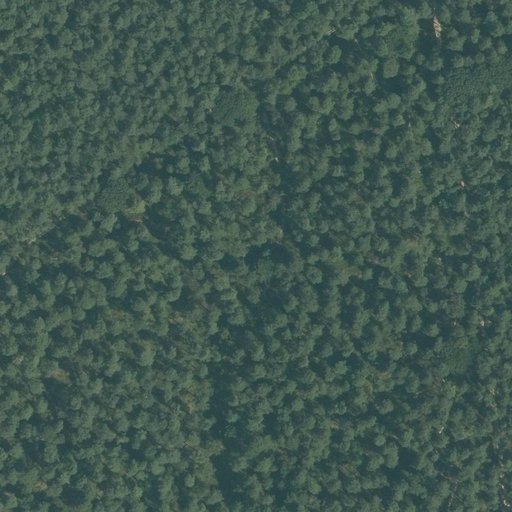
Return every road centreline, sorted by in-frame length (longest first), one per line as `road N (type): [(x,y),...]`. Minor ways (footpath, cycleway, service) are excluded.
road 1 (track): [(506,511),(429,0)]
road 2 (track): [(372,0),(40,231),(0,280)]
road 3 (track): [(224,511),(223,359),(276,263),(286,202),(275,143),(247,83)]
